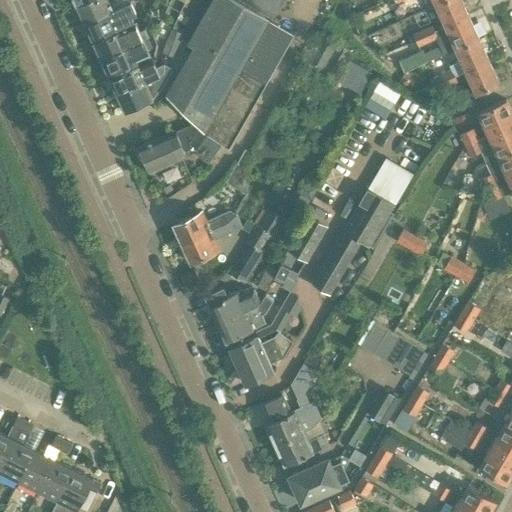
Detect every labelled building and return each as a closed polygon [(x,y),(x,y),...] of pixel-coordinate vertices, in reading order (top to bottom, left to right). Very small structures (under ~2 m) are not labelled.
[(81,14),(85,22),(131,1),(131,0),(116,0),(110,3),(108,0),(89,0),(78,6),(78,7),(76,8),(80,15),(81,14)] [(150,172),(191,154),(270,18),(237,0),(211,0),(187,43),(193,47),(166,93),(195,121),(139,146),(150,172)] [(241,0),(274,20),(285,0),(241,0)] [(444,26),(469,15),(461,0),(443,0),(434,4),(444,26)] [(92,38),(133,20),(131,16),(137,13),(131,1),(85,22),(88,30),(87,30),(90,38),(92,37),(92,38)] [(479,38),(469,15),(444,26),(434,31),(437,39),(442,49),(444,53),(454,49),(479,38)] [(270,18),(191,154),(194,152),(209,163),(219,149),(223,144),(230,148),(295,33),(273,20),(270,18)] [(143,39),(144,36),(138,22),(94,42),(94,43),(93,44),(96,52),(98,51),(101,58),(143,39)] [(431,25),(412,34),(415,40),(434,31),(431,25)] [(168,37),(167,37),(162,53),(176,57),(181,42),(184,34),(172,29),(168,37)] [(340,42),(322,31),(307,58),(325,69),(340,42)] [(434,31),(415,40),(418,47),(437,39),(434,31)] [(143,39),(101,58),(105,65),(103,66),(106,74),(108,73),(109,75),(141,60),(140,59),(152,53),(144,36),(143,39)] [(489,60),(479,38),(454,49),(460,60),(449,65),(451,70),(454,76),(464,71),(489,60)] [(405,71),(444,53),(442,49),(440,50),(439,46),(426,52),(425,49),(400,60),(405,71)] [(114,87),(118,94),(166,73),(166,63),(159,66),(156,57),(110,78),(111,79),(109,80),(113,88),(114,87)] [(499,83),(489,60),(464,71),(475,93),(499,83)] [(435,84),(454,76),(451,70),(432,78),(435,84)] [(124,109),(125,111),(153,98),(165,84),(163,82),(168,78),(166,73),(118,94),(121,102),(119,103),(123,110),(124,109)] [(456,81),(454,76),(435,84),(438,90),(456,81)] [(477,112),(487,135),(511,123),(511,111),(506,99),(477,112)] [(511,123),(487,135),(481,138),(476,140),(481,151),(486,162),(497,157),(511,150),(511,123)] [(462,132),(467,144),(476,140),(481,138),(475,126),(462,132)] [(268,136),(258,154),(276,164),(286,146),(268,136)] [(481,151),(476,140),(467,144),(472,155),(481,151)] [(495,171),(501,183),(511,177),(511,150),(497,157),(502,168),(495,171)] [(246,167),(238,162),(228,181),(247,193),(246,167)] [(487,189),(501,183),(495,171),(481,177),(487,189)] [(511,177),(501,183),(506,195),(511,191),(511,177)] [(304,182),(299,192),(311,199),(317,188),(304,182)] [(492,201),(506,195),(501,183),(487,189),(492,201)] [(368,187),(311,283),(330,294),(362,241),(370,245),(395,203),(368,187)] [(259,225),(271,233),(275,236),(285,219),(267,208),(266,210),(263,208),(259,214),(262,216),(257,224),(259,225)] [(174,223),(182,243),(238,217),(238,216),(237,213),(235,213),(230,210),(208,220),(203,210),(174,223)] [(288,251),(306,261),(307,262),(328,227),(308,215),(288,251)] [(243,227),(238,216),(238,217),(182,243),(191,262),(221,248),(216,239),(243,227)] [(260,249),(271,233),(259,225),(248,241),(260,249)] [(396,241),(408,248),(416,235),(403,228),(396,241)] [(416,235),(408,248),(421,255),(428,242),(416,235)] [(265,252),(260,249),(248,241),(247,241),(227,271),(246,283),(265,252)] [(463,262),(451,255),(444,268),(456,275),(463,262)] [(463,262),(456,275),(468,282),(475,270),(463,262)] [(281,264),(273,279),(283,283),(290,268),(281,264)] [(194,271),(181,277),(186,287),(199,281),(194,271)] [(206,295),(216,318),(245,304),(241,294),(239,290),(228,295),(224,287),(206,295)] [(245,304),(259,298),(254,288),(241,294),(245,304)] [(290,291),(281,306),(296,315),(301,307),(299,297),(290,291)] [(0,293),(0,303),(5,305),(9,297),(0,293)] [(261,302),(259,298),(245,304),(216,318),(226,340),(256,327),(255,326),(266,321),(262,314),(265,313),(273,300),(265,295),(261,302)] [(479,306),(466,299),(459,311),(472,319),(479,306)] [(472,319),(459,311),(451,324),(464,331),(472,319)] [(400,336),(387,328),(372,319),(357,343),(385,360),(400,336)] [(511,342),(491,330),(485,341),(511,357),(511,342)] [(280,346),(285,337),(279,331),(275,336),(261,342),(258,335),(230,347),(238,365),(266,352),(279,346),(280,346)] [(400,336),(385,360),(409,374),(424,350),(400,336)] [(280,346),(279,346),(284,356),(292,341),(285,337),(280,346)] [(454,349),(442,341),(434,354),(447,361),(454,349)] [(284,357),(284,356),(279,346),(266,352),(271,363),(284,357)] [(266,352),(238,365),(246,383),(274,370),(271,363),(266,352)] [(297,397),(305,394),(305,392),(317,371),(316,370),(322,360),(310,353),(291,384),(297,397)] [(447,361),(434,354),(427,366),(440,374),(447,361)] [(494,389),(509,397),(511,391),(511,384),(500,378),(494,389)] [(430,391),(417,383),(410,396),(422,403),(430,391)] [(370,411),(386,421),(400,398),(384,388),(370,411)] [(501,410),(509,397),(494,389),(487,402),(497,408),(501,410)] [(280,394),(262,402),(271,421),(266,423),(270,431),(267,432),(273,444),(305,431),(312,428),(322,418),(314,400),(301,406),(301,407),(289,413),(280,394)] [(422,403),(410,396),(402,408),(415,416),(422,403)] [(492,416),(505,423),(511,427),(511,399),(509,397),(501,410),(497,408),(492,416)] [(13,425),(21,429),(25,420),(17,416),(13,425)] [(469,430),(450,419),(439,438),(460,450),(465,442),(478,450),(484,439),(469,430)] [(25,420),(21,429),(29,433),(33,424),(25,420)] [(484,439),(490,429),(475,420),(469,430),(484,439)] [(511,455),(511,427),(505,423),(499,434),(490,429),(484,439),(493,444),(511,455)] [(0,469),(21,429),(13,425),(7,436),(0,432),(0,469)] [(23,444),(29,433),(21,429),(0,469),(0,473),(18,482),(34,450),(23,444)] [(309,440),(305,431),(273,444),(279,457),(281,456),(285,464),(329,445),(324,433),(309,440)] [(59,448),(64,440),(56,436),(51,444),(59,448)] [(72,444),(64,440),(59,448),(67,452),(72,444)] [(506,481),(511,470),(511,455),(493,444),(480,466),(506,481)] [(394,453),(380,446),(373,458),(387,465),(392,456),(394,453)] [(54,459),(34,450),(18,482),(37,492),(54,459)] [(392,456),(387,465),(433,493),(439,483),(392,456)] [(387,465),(373,458),(366,470),(379,478),(387,465)] [(37,492),(57,502),(73,469),(54,459),(37,492)] [(301,502),(339,485),(328,459),(290,476),(292,482),(289,483),(296,497),(299,496),(301,502)] [(73,469),(57,502),(51,511),(76,511),(89,488),(97,492),(101,483),(73,469)] [(375,484),(362,476),(355,489),(368,497),(375,484)] [(439,483),(433,493),(446,500),(452,490),(439,483)] [(469,485),(456,506),(466,511),(487,511),(495,500),(469,485)] [(350,491),(337,496),(343,510),(356,505),(350,491)] [(316,505),(319,511),(334,511),(329,499),(316,505)]
